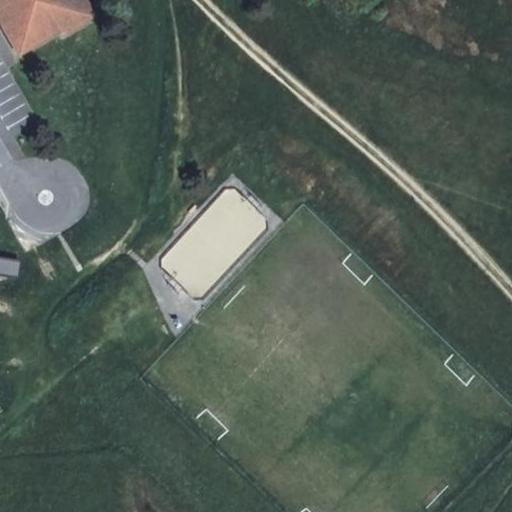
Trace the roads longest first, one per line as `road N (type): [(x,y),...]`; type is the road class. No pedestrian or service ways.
road 1 (track): [(511,296),(203,0)]
road 2 (track): [(171,0),(180,103),(175,202),(161,241),(144,258)]
